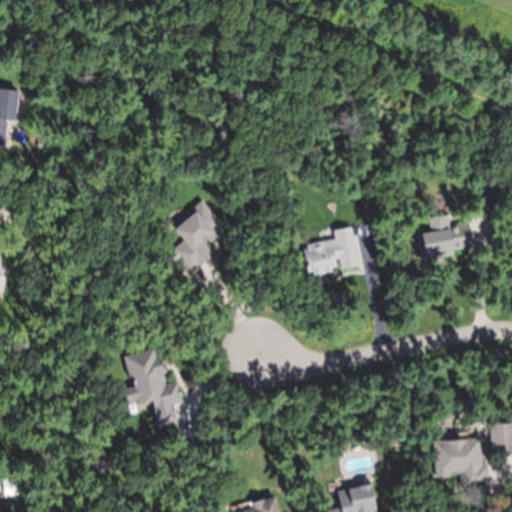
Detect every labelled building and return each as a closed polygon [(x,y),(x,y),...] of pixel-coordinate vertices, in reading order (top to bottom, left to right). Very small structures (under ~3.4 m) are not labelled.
[(0,88),(18,90),(15,119),(7,118),(4,144),(0,143),(0,88)] [(191,272),(212,255),(203,244),(222,228),(202,202),(171,227),(182,242),(173,250),(191,272)] [(472,250),(468,224),(449,227),(447,216),(428,219),(430,232),(418,234),(422,258),(472,250)] [(334,240),(303,245),(308,276),(358,268),(352,228),(332,231),(334,240)] [(123,357),(130,388),(123,390),(126,406),(151,400),(157,428),(176,424),(172,405),(181,403),(177,383),(164,385),(156,349),(123,357)] [(511,453),(511,425),(491,426),(491,454),(511,453)] [(432,442),(434,476),(459,475),(460,487),(488,486),(487,465),(480,466),(479,440),(432,442)] [(374,511),(370,485),(336,490),(339,511),(374,511)] [(278,511),(275,500),(230,511),(229,511),(278,511)]
